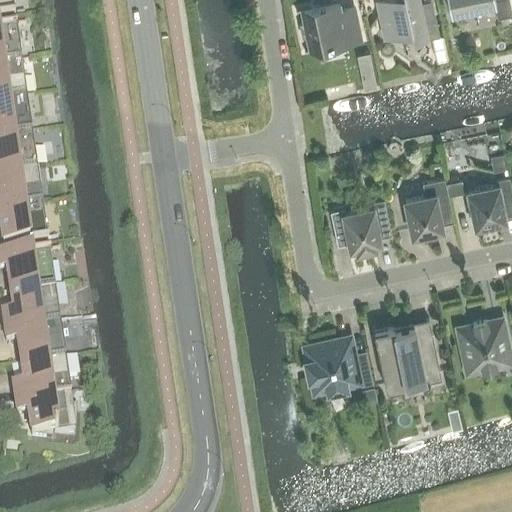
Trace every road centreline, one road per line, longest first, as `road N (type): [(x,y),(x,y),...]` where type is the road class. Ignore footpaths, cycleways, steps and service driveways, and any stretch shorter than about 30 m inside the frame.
road 1 (residential): [(286,140),(310,295),(511,253)]
road 2 (tertiary): [(191,511),(207,458),(163,158)]
road 3 (tertiary): [(163,158),(140,0)]
road 4 (residential): [(286,140),(265,0)]
road 5 (residential): [(163,158),(286,140)]
